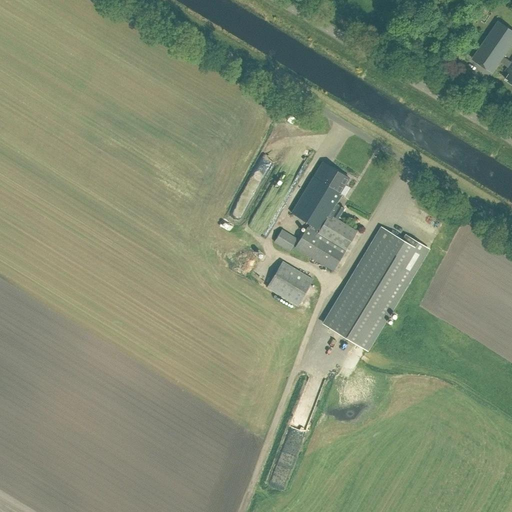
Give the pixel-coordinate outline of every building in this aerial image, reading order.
[(511,26),(501,19),(474,56),(494,70),(502,59),(510,64),(511,61),(511,59),(505,55),(511,44),(511,26)] [(306,153),(291,146),(286,158),(300,165),(306,153)] [(255,197),(271,158),(263,155),(247,194),(255,197)] [(319,230),(329,214),(337,219),(344,208),(339,205),(338,204),(340,202),(339,202),(337,200),(341,193),(339,192),(349,178),(322,161),(291,212),(309,224),(319,230)] [(227,223),(235,227),(246,209),(239,205),(227,223)] [(344,251),(356,231),(337,219),(329,214),(319,230),(317,234),(344,251)] [(309,224),(294,247),(332,270),(344,251),(317,234),(319,230),(309,224)] [(258,243),(261,239),(245,229),(243,233),(258,243)] [(402,240),(383,229),(325,322),(365,347),(410,274),(411,275),(427,249),(405,235),(402,240)] [(297,239),(282,230),(274,242),(289,252),(297,239)] [(314,280),(283,261),(267,287),(298,306),(314,280)] [(272,492),(286,494),(289,475),(275,473),(272,492)]
